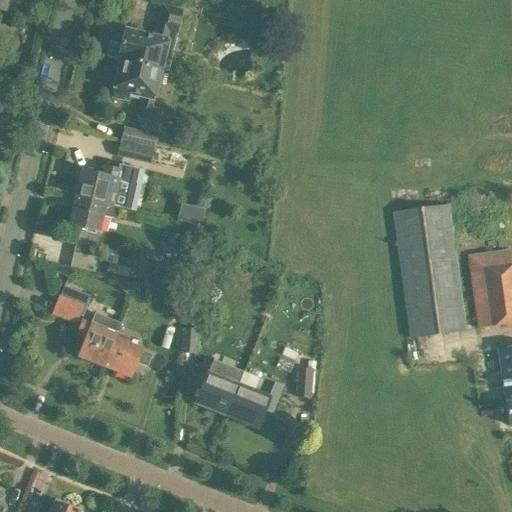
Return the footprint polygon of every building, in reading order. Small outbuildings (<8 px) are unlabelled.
[(0,0),(0,10),(5,12),(8,0),(0,0)] [(124,30),(117,60),(120,61),(160,70),(166,72),(170,53),(164,51),(169,33),(176,34),(181,11),(162,7),(155,38),(124,30)] [(160,70),(120,61),(112,97),(127,100),(128,94),(142,97),(137,118),(158,122),(163,100),(153,97),(160,70)] [(122,129),(119,143),(154,150),(157,136),(122,129)] [(154,150),(119,143),(116,156),(151,163),(154,150)] [(81,172),(75,199),(104,205),(111,207),(117,180),(115,180),(117,171),(105,168),(103,177),(81,172)] [(104,205),(75,199),(69,225),(97,232),(104,205)] [(186,204),(184,221),(207,224),(209,208),(186,204)] [(393,214),(410,338),(465,330),(448,206),(393,214)] [(71,269),(91,274),(95,274),(98,257),(93,256),(95,248),(74,243),(69,269),(71,269)] [(467,257),(477,329),(511,324),(511,280),(508,251),(467,257)] [(108,265),(106,276),(127,281),(129,270),(108,265)] [(57,266),(54,272),(67,278),(71,269),(69,269),(57,266)] [(163,268),(160,279),(179,283),(182,272),(163,268)] [(63,287),(52,316),(73,324),(77,314),(82,316),(89,297),(63,287)] [(173,292),(168,314),(182,317),(187,295),(173,292)] [(83,324),(78,337),(85,340),(78,357),(104,368),(116,336),(117,334),(120,326),(95,316),(91,327),(83,324)] [(179,353),(194,354),(196,330),(180,329),(179,353)] [(116,336),(104,368),(129,378),(135,363),(147,367),(152,355),(126,345),(129,339),(117,334),(116,336)] [(511,348),(497,350),(508,426),(511,425),(511,348)] [(201,382),(193,404),(225,416),(236,387),(242,373),(202,358),(194,379),(201,382)] [(296,397),(309,398),(311,370),(298,369),(296,397)] [(236,387),(225,416),(257,429),(266,405),(272,408),(280,388),(269,383),(266,382),(260,396),(236,387)] [(55,503),(50,511),(77,511),(74,511),(75,509),(64,504),(63,506),(55,503)]
